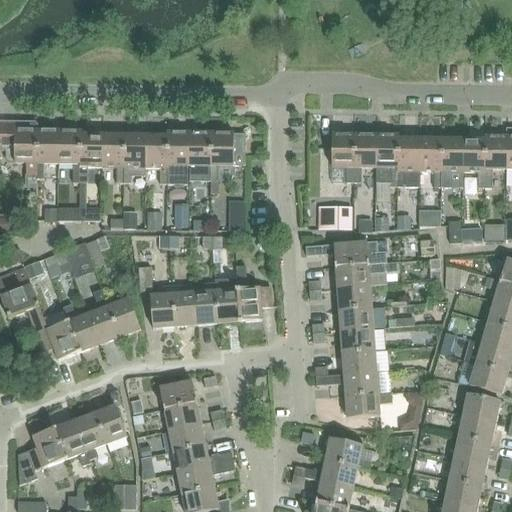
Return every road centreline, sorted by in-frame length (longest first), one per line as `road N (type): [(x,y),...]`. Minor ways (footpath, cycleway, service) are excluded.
road 1 (residential): [(235,366),(295,354),(278,206),(278,97)]
road 2 (residential): [(0,95),(278,97)]
road 3 (residential): [(0,421),(133,371),(235,366)]
road 4 (residential): [(278,97),(304,83),(511,96)]
road 5 (residential): [(265,511),(235,366)]
